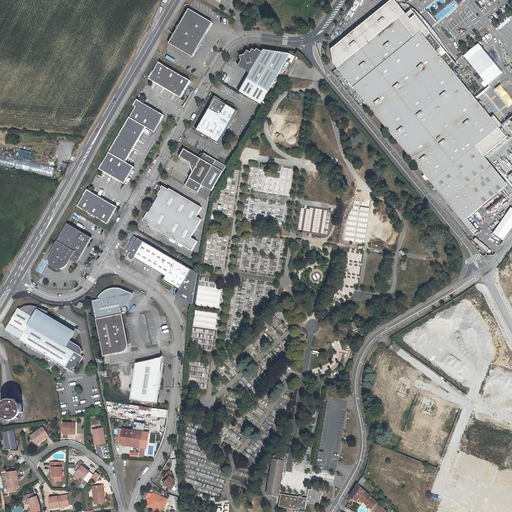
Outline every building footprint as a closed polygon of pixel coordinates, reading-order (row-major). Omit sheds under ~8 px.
[(393,0),(391,0),(330,50),(335,64),(457,213),(461,209),(469,219),(484,206),(460,177),(508,138),(447,65),(452,60),(416,16),(410,21),(393,0)] [(190,11),(170,45),(194,59),(214,25),(190,11)] [(253,69),(250,74),(246,80),(239,93),(260,106),(290,55),(263,52),(262,54),(256,50),(254,53),(251,51),(250,54),(247,52),(241,62),(253,69)] [(148,79),(180,98),(191,81),(158,61),(148,79)] [(238,67),(250,74),(253,69),(241,62),(238,67)] [(209,111),(196,132),(218,145),(237,113),(226,106),(226,105),(215,98),(207,110),(209,111)] [(124,161),(144,127),(154,133),(164,115),(136,99),(132,105),(135,107),(98,169),(123,184),(133,167),(124,161)] [(226,167),(205,154),(202,159),(186,150),(181,158),(195,166),(194,168),(193,168),(194,173),(186,187),(198,194),(202,186),(212,192),(226,167)] [(55,166),(0,155),(0,164),(53,175),(55,166)] [(508,186),(484,157),(460,177),(484,206),(508,186)] [(149,224),(192,250),(198,241),(191,237),(202,219),(197,217),(203,208),(170,189),(169,190),(163,186),(159,194),(160,195),(149,212),(148,212),(144,219),(150,223),(149,224)] [(76,206),(107,224),(117,208),(86,190),(76,206)] [(506,242),(511,231),(511,208),(495,235),(506,242)] [(67,223),(49,254),(49,256),(48,258),(49,261),(50,263),(50,264),(52,266),(54,267),(56,268),(58,269),(61,268),(63,268),(65,267),(66,266),(67,265),(71,258),(78,262),(92,238),(67,223)] [(135,258),(167,276),(165,280),(181,290),(178,295),(193,304),(198,273),(192,270),(137,237),(134,236),(131,241),(126,249),(131,252),(130,255),(130,258),(133,260),(135,258)] [(93,306),(96,320),(122,315),(121,307),(127,306),(130,299),(127,297),(125,296),(121,295),(119,295),(115,295),(111,296),(107,297),(105,299),(102,301),(100,304),(99,305),(93,306)] [(20,312),(17,310),(8,326),(23,335),(19,342),(74,373),(83,358),(81,356),(75,353),(78,347),(69,341),(74,333),(37,311),(38,310),(34,309),(31,308),(28,309),(26,309),(24,310),(23,310),(21,311),(20,312)] [(127,348),(127,347),(127,345),(127,343),(122,315),(96,320),(103,355),(123,351),(125,350),(127,348)] [(160,360),(136,364),(130,401),(158,405),(164,364),(160,360)] [(410,398),(416,382),(401,377),(395,393),(410,398)] [(421,412),(436,416),(440,399),(425,395),(421,412)] [(8,406),(7,408),(7,409),(7,410),(7,411),(7,412),(9,414),(10,415),(11,415),(12,415),(14,415),(15,414),(16,413),(17,411),(17,409),(17,408),(16,407),(16,406),(14,405),(12,405),(10,405),(8,406)] [(153,409),(152,417),(167,418),(168,410),(153,409)] [(64,433),(73,433),(73,434),(77,434),(77,424),(64,424),(64,433)] [(36,445),(48,437),(43,428),(30,437),(36,445)] [(106,444),(103,429),(92,431),(96,446),(106,444)] [(120,445),(140,448),(142,432),(122,429),(120,445)] [(3,434),(6,450),(16,448),(13,432),(3,434)] [(511,471),(461,451),(454,474),(511,497),(511,471)] [(274,457),(268,494),(269,495),(278,501),(285,460),(285,459),(284,458),(283,458),(281,458),(280,459),(280,460),(279,460),(280,458),(280,457),(279,456),(277,455),(276,455),(275,456),(274,457)] [(53,469),(53,473),(53,478),(55,478),(63,478),(62,469),(65,468),(64,463),(61,464),(51,464),(51,469),(53,469)] [(76,474),(84,480),(89,473),(86,470),(82,467),(83,466),(84,465),(81,463),(76,470),(78,471),(76,474)] [(6,473),(9,488),(16,487),(19,486),(17,471),(6,473)] [(168,481),(165,485),(173,490),(177,485),(176,480),(171,477),(173,473),(170,471),(165,478),(168,481)] [(84,480),(76,474),(74,476),(82,482),(84,480)] [(377,503),(358,484),(351,497),(357,501),(359,500),(361,502),(362,500),(364,502),(372,509),(377,503)] [(93,486),(95,505),(105,503),(103,485),(93,486)] [(295,510),(296,510),(297,508),(306,510),(307,503),(320,505),(322,495),(323,495),(324,490),(314,488),(313,490),(309,489),(308,499),(298,497),(295,510)] [(29,500),(31,504),(32,508),(41,505),(38,496),(35,497),(34,494),(26,496),(28,500),(29,500)] [(154,499),(151,507),(156,509),(157,508),(163,510),(168,500),(154,494),(152,498),(154,499)] [(281,494),(279,507),(295,510),(298,497),(281,494)] [(67,497),(58,500),(57,497),(49,499),(51,509),(59,507),(59,509),(69,507),(67,497)] [(475,511),(444,500),(439,511),(475,511)]
